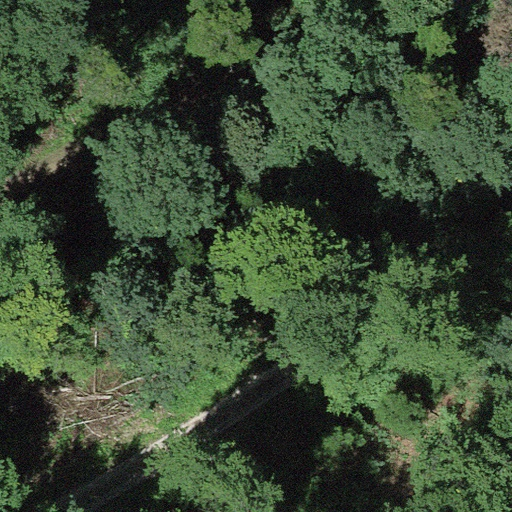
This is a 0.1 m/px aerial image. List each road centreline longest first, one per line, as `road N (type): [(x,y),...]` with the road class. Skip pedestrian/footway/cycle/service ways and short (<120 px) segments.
road 1 (track): [(511,222),(418,300),(80,511)]
road 2 (track): [(0,197),(293,55),(440,0)]
